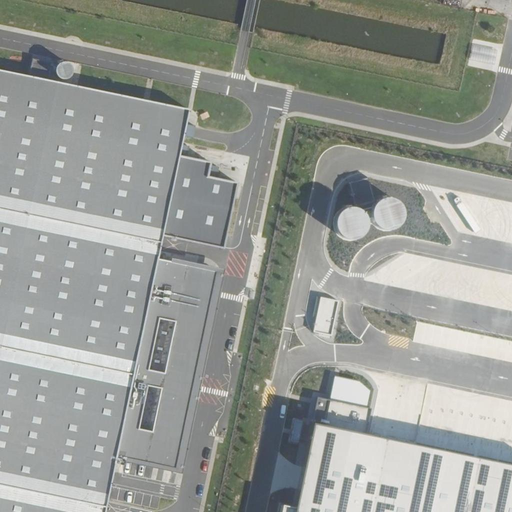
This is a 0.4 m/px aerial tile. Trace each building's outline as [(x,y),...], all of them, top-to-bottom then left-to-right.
[(482,54),(492,56),(494,48),(473,44),(471,57),(481,59),(482,54)] [(54,70),(56,73),(60,76),(65,76),(69,73),(71,69),(71,64),(68,61),(63,59),(59,60),(56,63),(54,66),(54,70)] [(106,511),(117,457),(183,471),(225,268),(160,254),(164,234),(225,246),(238,182),(209,176),(211,162),(180,155),(190,107),(0,67),(0,511),(106,511)] [(374,222),(377,227),(382,230),(389,231),(395,230),(400,227),(403,221),(405,215),(403,209),(399,203),(394,200),(387,199),(381,201),(376,205),(373,210),(372,216),(374,222)] [(337,231),(340,236),(345,239),(351,240),(357,239),(363,236),(366,231),(367,225),(366,218),(362,213),(357,209),(350,208),(344,210),(339,214),(336,219),(335,225),(337,231)] [(338,301),(319,297),(312,332),(330,336),(338,301)] [(511,511),(511,466),(362,435),(367,409),(318,398),(312,425),(295,508),(280,505),(278,511),(511,511)]
